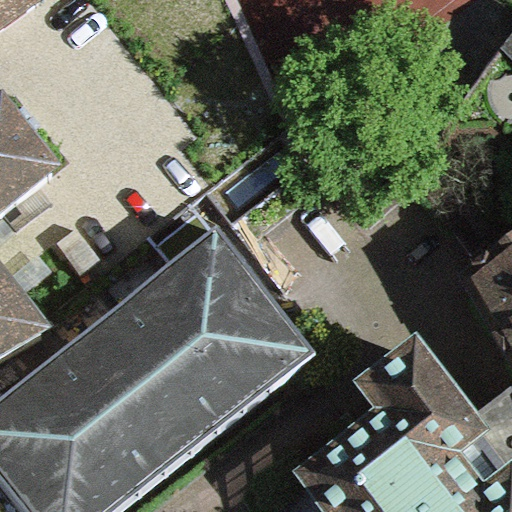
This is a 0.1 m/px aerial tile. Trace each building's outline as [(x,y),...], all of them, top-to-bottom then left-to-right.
[(0,0),(0,30),(36,4),(33,0),(0,0)] [(0,362),(41,339),(34,329),(33,329),(0,286),(0,218),(52,178),(1,114),(0,114),(0,362)] [(487,244),(424,163),(413,181),(471,257),(487,244)] [(172,270),(0,405),(0,487),(19,511),(123,511),(315,362),(216,236),(172,270)] [(489,331),(511,371),(511,246),(491,263),(464,285),(489,331)] [(511,511),(511,485),(469,430),(419,363),(415,357),(410,362),(370,393),(365,396),(369,402),(386,423),(314,479),(308,483),(305,486),(310,491),(325,511),(511,511)] [(511,396),(469,430),(511,485),(511,396)]
